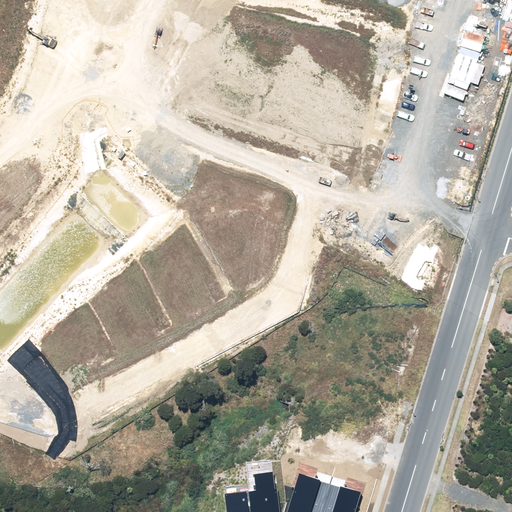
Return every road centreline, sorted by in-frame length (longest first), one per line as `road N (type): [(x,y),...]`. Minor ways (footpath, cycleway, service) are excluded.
road 1 (unknown): [(45,99),(486,230)]
road 2 (unknown): [(0,400),(51,417),(276,302),(314,179)]
road 3 (residential): [(486,230),(402,511)]
road 4 (unknown): [(74,0),(37,129),(0,148)]
